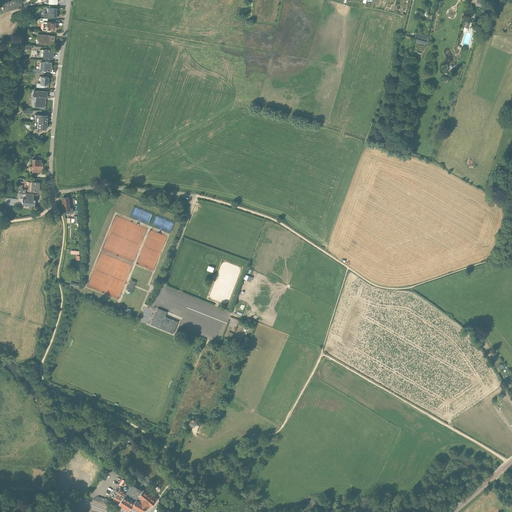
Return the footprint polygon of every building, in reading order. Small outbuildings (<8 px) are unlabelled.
[(22,7),(20,0),(14,0),(2,4),(4,12),(7,11),(7,12),(22,7)] [(48,17),(56,17),(56,8),(48,8),(48,13),(44,13),(44,17),(48,17)] [(38,43),(50,44),(51,42),(54,43),(55,36),(37,34),(36,39),(39,39),(38,43)] [(52,50),(53,50),(36,49),(35,57),(52,58),(53,54),(52,54),(52,50)] [(41,62),(40,69),(34,68),(34,72),(40,73),(41,70),(47,70),(51,71),(51,70),(51,66),(51,62),(41,62)] [(35,106),(36,106),(40,107),(40,104),(41,104),(44,105),(45,100),(44,100),(44,97),(46,97),(47,92),(33,90),(32,96),(35,97),(35,106)] [(47,119),(47,115),(35,114),(35,122),(38,122),(47,122),(47,121),(47,122),(47,119)] [(32,159),(32,171),(41,171),(41,167),(42,167),(42,162),(41,162),(41,160),(37,160),(37,159),(32,159)] [(29,190),(39,191),(39,183),(32,182),(31,186),(29,186),(29,190)] [(17,193),(20,193),(26,194),(26,190),(22,190),(22,189),(22,186),(17,185),(17,193)] [(33,200),(33,194),(26,194),(20,193),(20,195),(27,196),(27,199),(23,198),(22,204),(30,205),(29,208),(34,209),(35,200),(33,200)] [(62,198),(64,214),(73,213),(73,208),(69,209),(68,197),(62,198)] [(131,279),(127,289),(133,291),(136,281),(131,279)] [(158,308),(157,308),(156,313),(155,313),(151,324),(173,334),(178,322),(165,317),(167,312),(158,308)] [(151,507),(158,498),(151,492),(149,494),(143,490),(142,491),(131,484),(127,492),(120,489),(113,500),(119,503),(118,505),(129,511),(132,506),(142,511),(144,511),(150,506),(151,507)] [(93,500),(109,505),(110,501),(98,497),(93,500)]
